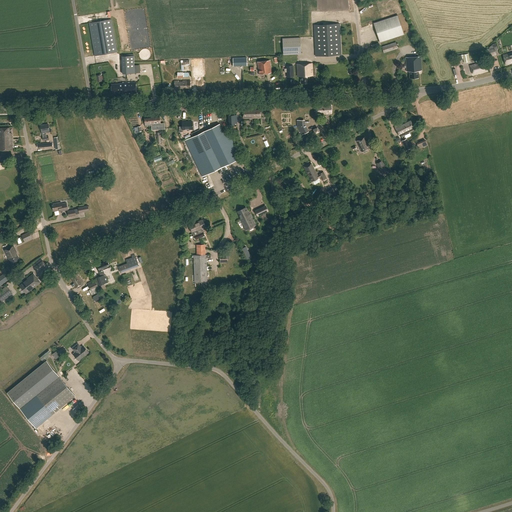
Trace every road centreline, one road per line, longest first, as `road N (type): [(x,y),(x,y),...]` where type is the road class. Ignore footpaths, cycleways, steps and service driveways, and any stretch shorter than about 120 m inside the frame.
road 1 (unclassified): [(56,271),(429,90)]
road 2 (track): [(286,446),(278,401),(294,277),(269,168)]
road 3 (tertiary): [(91,106),(365,93)]
road 4 (unclassified): [(120,363),(217,371),(286,446)]
road 5 (unclassified): [(10,511),(120,363)]
road 6 (unclassified): [(56,271),(21,114)]
